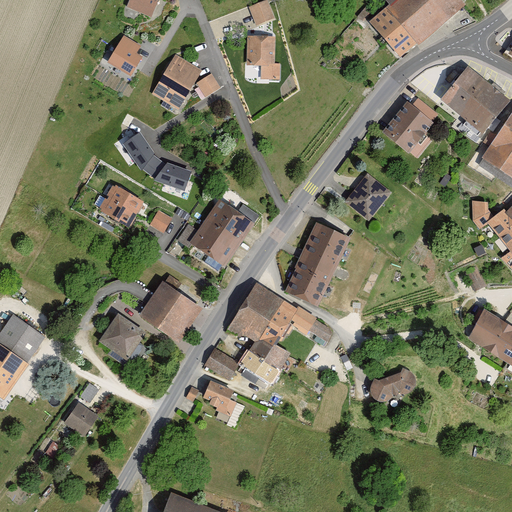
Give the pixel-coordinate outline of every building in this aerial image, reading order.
[(131,0),(129,7),(154,18),(161,0),(131,0)] [(268,0),(249,7),(257,27),(276,20),(268,0)] [(385,0),(392,6),(375,21),(404,55),(420,42),(422,43),(468,3),(465,0),(385,0)] [(141,45),(124,35),(107,63),(131,77),(143,57),(137,53),(141,45)] [(248,63),(269,64),(268,80),(280,80),(281,64),(277,64),(277,37),(249,36),(248,63)] [(180,109),(202,71),(176,56),(154,94),(180,109)] [(511,102),(468,67),(441,101),(485,136),(511,102)] [(221,89),(213,74),(197,84),(206,99),(221,89)] [(439,122),(409,101),(385,133),(415,155),(439,122)] [(511,117),(487,157),(511,173),(511,117)] [(140,132),(123,144),(141,171),(143,169),(154,155),(155,154),(140,132)] [(166,164),(154,155),(143,169),(155,179),(166,164)] [(191,172),(167,163),(166,164),(155,179),(154,180),(184,192),(191,172)] [(371,222),(395,192),(370,172),(346,202),(371,222)] [(130,228),(146,202),(117,185),(101,210),(130,228)] [(502,235),(511,227),(511,213),(507,210),(501,214),(493,206),(491,195),(474,195),(474,217),(482,231),(491,225),(502,235)] [(228,267),(257,223),(221,199),(200,231),(192,243),(228,267)] [(151,226),(165,234),(174,219),(159,211),(151,226)] [(354,237),(319,222),(288,291),(323,306),(354,237)] [(200,231),(189,224),(177,241),(189,248),(192,243),(200,231)] [(511,227),(502,235),(511,246),(511,227)] [(182,344),(205,309),(166,283),(143,318),(182,344)] [(275,319),(287,301),(256,286),(230,331),(249,339),(264,314),(275,319)] [(295,326),(300,310),(287,301),(275,319),(264,314),(249,339),(255,343),(286,337),(295,326)] [(302,307),(300,310),(295,326),(308,333),(313,332),(331,342),(336,332),(315,315),(302,307)] [(470,338),(487,349),(505,321),(487,310),(470,338)] [(141,345),(149,333),(120,315),(102,343),(118,353),(114,359),(132,370),(145,348),(141,345)] [(0,396),(5,399),(47,338),(15,316),(0,337),(0,396)] [(487,349),(505,360),(511,348),(511,325),(505,321),(487,349)] [(281,346),(286,337),(255,343),(242,368),(275,385),(294,354),(281,346)] [(241,364),(215,349),(205,367),(231,382),(241,364)] [(406,369),(402,373),(383,380),(380,376),(376,380),(372,387),(373,393),(376,397),(381,401),(386,403),(394,400),(396,394),(404,393),(407,395),(412,395),(417,392),(421,388),(420,382),(418,376),(416,373),(414,369),(411,368),(406,369)] [(88,405),(100,391),(90,383),(78,397),(88,405)] [(238,393),(212,383),(206,397),(214,401),(211,408),(217,411),(229,416),(238,393)] [(191,388),(185,399),(194,403),(200,392),(191,388)] [(85,437),(100,416),(79,402),(65,422),(85,437)] [(221,511),(176,492),(166,511),(221,511)]
